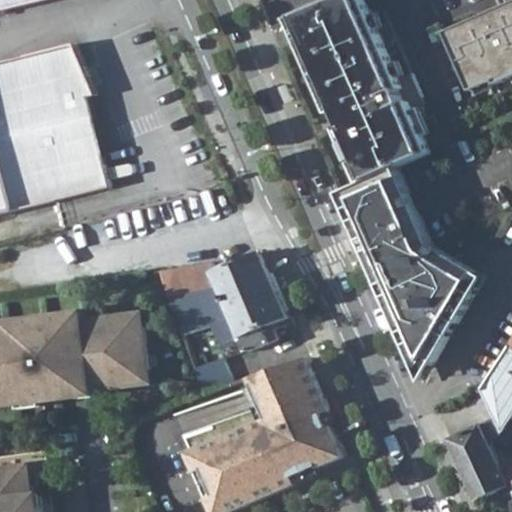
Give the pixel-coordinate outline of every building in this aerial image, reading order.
[(0,0),(0,11),(56,0),(0,0)] [(366,0),(329,0),(296,15),(337,109),(331,111),(337,126),(344,123),(368,181),(400,167),(433,152),(414,108),(417,106),(414,99),(423,96),(413,72),(400,77),(366,0)] [(511,1),(445,32),(470,90),(494,80),(496,84),(511,76),(511,1)] [(0,62),(0,106),(43,204),(45,203),(110,186),(89,95),(97,94),(75,44),(0,62)] [(0,106),(0,214),(43,204),(0,106)] [(410,349),(419,368),(472,281),(476,275),(478,271),(434,244),(400,167),(368,181),(343,192),(377,273),(410,349)] [(161,270),(184,334),(206,328),(235,320),(250,353),(273,344),(267,328),(294,320),(273,274),(272,272),(264,254),(263,252),(263,251),(262,251),(255,254),(254,255),(252,255),(250,256),(216,271),(213,261),(161,270)] [(0,407),(83,397),(82,390),(92,388),(93,392),(121,388),(121,389),(137,387),(135,373),(151,371),(145,330),(130,332),(128,318),(112,320),(112,322),(73,327),(72,319),(58,320),(58,323),(37,326),(36,323),(22,325),(23,333),(11,335),(11,333),(1,334),(0,332),(0,407)] [(309,355),(303,358),(327,411),(333,408),(329,400),(309,355)] [(511,356),(488,402),(511,415),(511,356)] [(235,383),(226,358),(197,369),(205,394),(228,385),(235,383)] [(327,411),(303,358),(253,376),(271,417),(197,450),(206,469),(199,472),(212,499),(218,496),(224,511),(232,511),(300,481),(297,475),(347,454),(333,424),(327,411)] [(483,424),(495,450),(507,429),(502,416),(483,424)] [(465,471),(479,501),(511,486),(511,457),(501,462),(495,450),(483,424),(450,440),(465,471)] [(32,488),(30,469),(0,472),(0,511),(46,511),(47,510),(38,511),(35,487),(32,488)]
